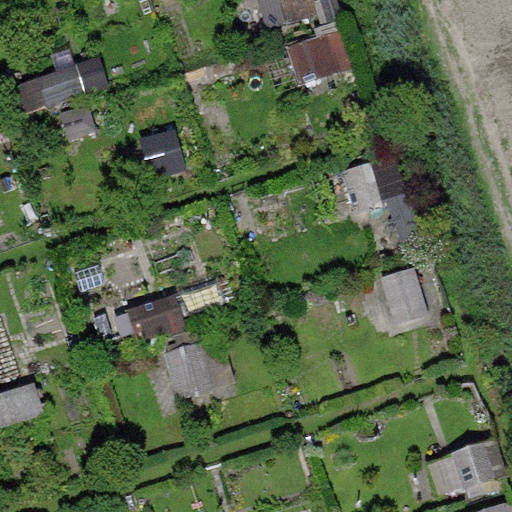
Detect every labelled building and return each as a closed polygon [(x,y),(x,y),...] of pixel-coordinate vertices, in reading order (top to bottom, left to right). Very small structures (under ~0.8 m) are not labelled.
[(265,0),(275,31),(325,15),(319,0),(265,0)] [(303,83),(358,70),(350,34),(294,47),(303,83)] [(86,68),(21,81),(28,112),(92,99),(86,68)] [(181,301),(138,312),(146,341),(189,329),(181,301)] [(169,357),(190,402),(227,385),(206,340),(169,357)] [(447,496),(509,480),(499,443),(437,459),(447,496)] [(511,511),(511,500),(480,511),(511,511)]
